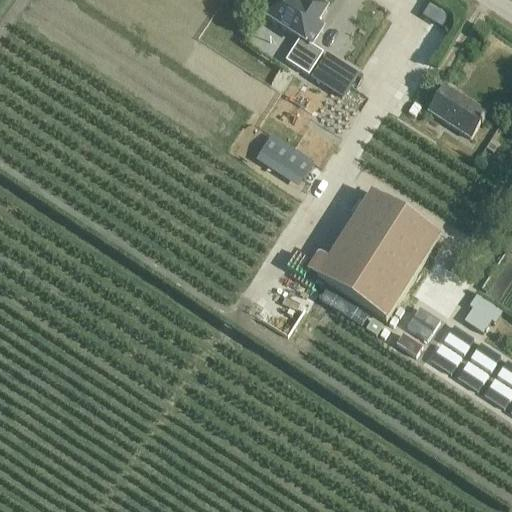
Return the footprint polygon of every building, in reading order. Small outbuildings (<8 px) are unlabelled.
[(326,14),(310,3),(308,6),(299,0),(279,0),(276,5),(273,3),(265,15),(268,17),(266,21),(300,43),(286,64),(309,79),(323,56),(311,49),(323,31),(318,27),(326,14)] [(328,57),(312,83),(344,103),(360,78),(328,57)] [(475,142),(491,116),(448,88),(432,115),(475,142)] [(314,167),(274,141),(264,157),(304,183),(314,167)] [(386,326),(441,241),(372,197),(318,283),(386,326)] [(469,314),(491,328),(497,319),(511,329),(511,305),(485,288),(469,314)]
